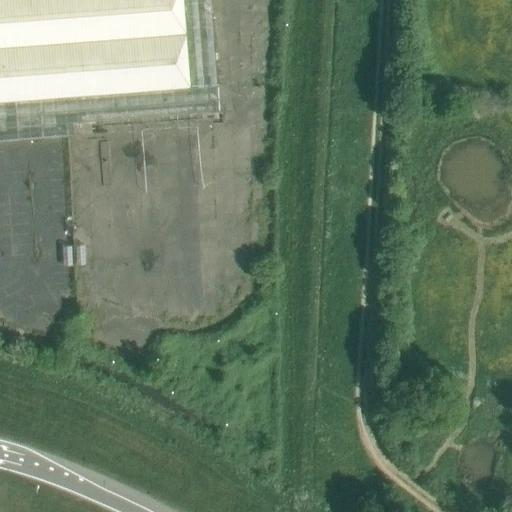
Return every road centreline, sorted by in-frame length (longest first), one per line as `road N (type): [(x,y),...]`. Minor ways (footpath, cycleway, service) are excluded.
road 1 (track): [(388,0),(365,416),(383,459),(445,511)]
road 2 (track): [(328,0),(306,474)]
road 3 (motorway): [(136,511),(0,456)]
